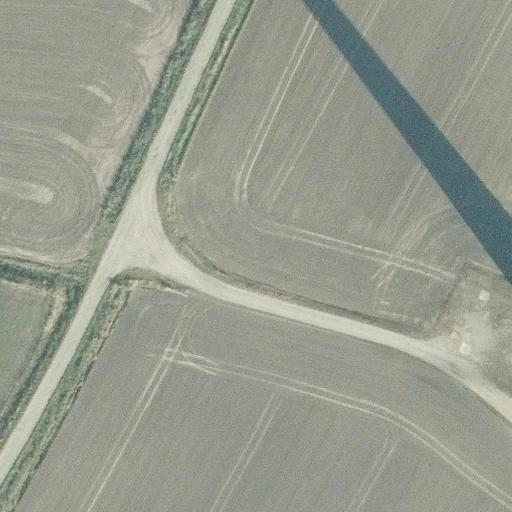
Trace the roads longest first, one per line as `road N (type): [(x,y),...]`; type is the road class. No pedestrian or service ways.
road 1 (track): [(0,462),(236,0)]
road 2 (track): [(114,252),(421,345),(511,405)]
